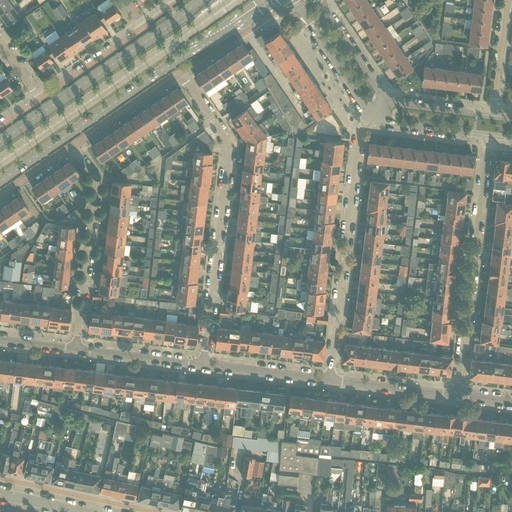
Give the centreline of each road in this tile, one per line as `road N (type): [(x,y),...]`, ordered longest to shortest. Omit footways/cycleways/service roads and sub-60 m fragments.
road 1 (residential): [(72,148),(180,74),(220,131),(227,174),(202,364)]
road 2 (secondary): [(0,181),(276,0)]
road 3 (residential): [(329,380),(361,131),(372,114)]
road 4 (residential): [(488,137),(457,395)]
road 5 (secondary): [(205,0),(0,142)]
road 6 (residential): [(75,349),(94,181),(72,148)]
road 7 (residential): [(130,0),(148,25),(38,101)]
road 8 (tertiary): [(294,0),(372,114)]
road 9 (residential): [(457,395),(329,380)]
road 10 (residential): [(329,380),(202,364)]
road 11 (residential): [(202,364),(75,349)]
road 12 (tertiary): [(385,99),(317,0)]
